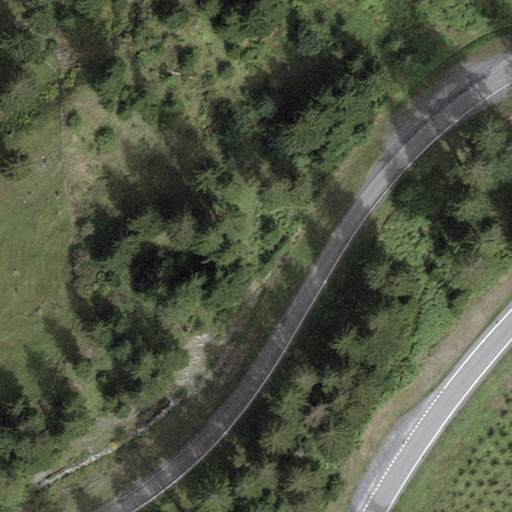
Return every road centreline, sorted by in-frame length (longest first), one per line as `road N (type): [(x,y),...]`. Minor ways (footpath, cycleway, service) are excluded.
road 1 (tertiary): [(511,72),(409,147),(345,230),(221,425),(177,468),(110,511)]
road 2 (tertiary): [(511,322),(421,436),(375,511)]
